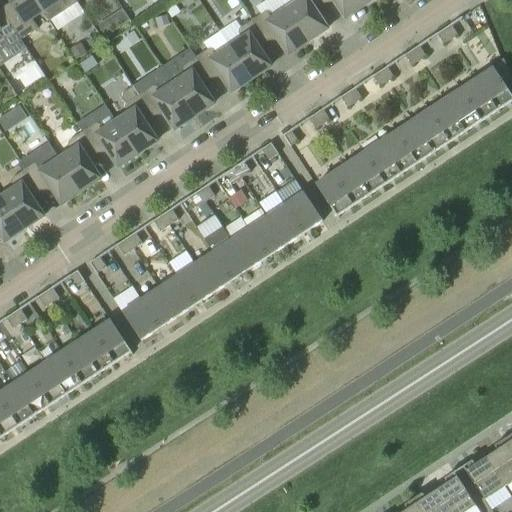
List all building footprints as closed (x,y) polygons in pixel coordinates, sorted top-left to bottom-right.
[(33,21),(44,14),(34,0),(7,0),(10,4),(1,10),(20,40),(38,28),(33,21)] [(77,3),(75,0),(34,0),(44,14),(49,22),(77,3)] [(315,11),(324,5),(320,0),(297,0),(298,1),(286,9),(308,43),(327,30),(315,11)] [(333,0),(346,18),(365,6),(361,0),(320,0),(324,5),(330,0),(333,0)] [(173,3),(165,9),(171,18),(180,12),(173,3)] [(289,56),(308,43),(286,9),(273,18),(270,12),(265,12),(253,21),(267,42),(276,36),(289,56)] [(20,40),(1,10),(0,10),(0,48),(8,44),(10,47),(20,40)] [(167,15),(155,18),(158,27),(170,24),(167,15)] [(112,22),(106,20),(98,25),(106,38),(117,30),(112,22)] [(258,48),(267,42),(253,21),(239,29),(238,34),(241,38),(229,46),(251,80),(271,68),(258,48)] [(444,30),(451,41),(458,36),(451,25),(444,30)] [(444,45),(451,41),(444,30),(437,34),(444,45)] [(139,40),(134,32),(127,37),(132,45),(139,40)] [(81,43),(70,50),(76,60),(87,54),(81,43)] [(232,93),(251,80),(229,46),(216,55),(213,50),(210,49),(196,57),(210,79),(219,73),(232,93)] [(412,51),(419,62),(426,58),(419,47),(412,51)] [(412,67),(419,62),(412,51),(405,56),(412,67)] [(93,57),(80,65),(86,74),(98,66),(93,57)] [(210,79),(196,57),(182,66),(181,71),(184,75),(172,83),(195,118),(214,105),(201,85),(210,79)] [(476,79),(498,112),(511,102),(511,97),(503,83),(509,80),(502,62),(476,79)] [(380,72),(387,83),(394,79),(387,68),(380,72)] [(380,88),(387,83),(380,72),(373,77),(380,88)] [(482,123),(498,112),(476,79),(460,89),(482,123)] [(370,82),(359,89),(368,102),(379,95),(370,82)] [(195,118),(172,83),(159,92),(157,87),(152,87),(139,95),(153,117),(162,111),(175,131),(195,118)] [(144,123),(153,117),(139,95),(133,87),(123,93),(122,99),(126,104),(126,107),(129,112),(115,121),(138,155),(157,143),(144,123)] [(348,94),(355,105),(362,100),(355,89),(348,94)] [(466,133),(482,123),(460,89),(444,100),(466,133)] [(348,109),(355,105),(348,94),(341,98),(348,109)] [(450,144),(466,133),(444,100),(428,110),(450,144)] [(316,115),(323,126),(330,121),(323,110),(316,115)] [(434,154),(450,144),(428,110),(412,122),(434,154)] [(6,114),(0,117),(0,124),(3,129),(12,123),(6,114)] [(316,131),(323,126),(316,115),(309,119),(316,131)] [(138,155),(115,121),(102,129),(99,124),(95,124),(82,133),(96,154),(105,148),(119,168),(138,155)] [(418,165),(434,154),(412,122),(396,132),(418,165)] [(298,142),(291,131),(283,136),(291,147),(298,142)] [(402,175),(418,165),(396,132),(380,143),(402,175)] [(87,160),(96,154),(82,133),(69,141),(67,145),(70,150),(58,158),(81,193),(100,180),(87,160)] [(386,186),(402,175),(380,143),(364,154),(386,186)] [(58,158),(49,144),(31,155),(21,162),(26,170),(25,170),(40,192),(49,186),(62,205),(81,193),(58,158)] [(278,155),(271,144),(262,150),(269,161),(278,155)] [(370,197),(386,186),(364,154),(348,165),(370,197)] [(235,168),(242,179),(251,173),(244,162),(235,168)] [(354,207),(370,197),(348,165),(332,175),(354,207)] [(233,185),(242,179),(235,168),(226,174),(233,185)] [(31,198),(40,192),(25,170),(13,178),(11,184),(13,188),(1,195),(24,230),(44,217),(31,198)] [(337,218),(354,207),(332,175),(316,186),(337,218)] [(199,192),(206,203),(215,197),(208,186),(199,192)] [(241,190),(229,198),(236,209),(248,201),(241,190)] [(197,209),(206,203),(199,192),(190,198),(197,209)] [(286,206),(305,235),(323,223),(304,194),(286,206)] [(0,235),(5,243),(24,230),(1,195),(0,195),(0,235)] [(287,246),(305,235),(286,206),(268,218),(287,246)] [(163,216),(170,227),(179,221),(172,210),(163,216)] [(161,233),(170,227),(163,216),(153,222),(161,233)] [(268,258),(287,246),(268,218),(249,230),(268,258)] [(250,270),(268,258),(249,230),(231,242),(250,270)] [(127,240),(134,251),(143,244),(135,234),(127,240)] [(125,257),(134,251),(127,240),(117,246),(125,257)] [(232,282),(250,270),(231,242),(213,254),(232,282)] [(214,294),(232,282),(213,254),(195,266),(214,294)] [(107,268),(100,257),(90,264),(97,275),(107,268)] [(196,306),(214,294),(195,266),(177,278),(196,306)] [(71,277),(77,287),(85,283),(78,272),(71,277)] [(178,318),(196,306),(177,278),(159,290),(178,318)] [(46,294),(52,304),(59,299),(53,289),(46,294)] [(160,330),(178,318),(159,290),(141,302),(160,330)] [(45,308),(52,304),(46,294),(38,299),(45,308)] [(141,342),(160,330),(141,302),(122,313),(141,342)] [(14,315),(20,325),(27,320),(21,310),(14,315)] [(13,329),(20,325),(14,315),(6,320),(13,329)] [(94,332),(115,364),(132,353),(111,321),(94,332)] [(99,375),(115,364),(94,332),(78,343),(99,375)] [(30,339),(26,333),(21,336),(25,342),(30,339)] [(83,385),(99,375),(78,343),(62,353),(83,385)] [(67,396),(83,385),(62,353),(46,364),(67,396)] [(51,406),(67,396),(46,364),(30,374),(51,406)] [(35,417),(51,406),(30,374),(14,385),(35,417)] [(0,399),(19,427),(35,417),(14,385),(0,394),(0,399)] [(0,433),(3,438),(19,427),(0,399),(0,433)] [(505,488),(511,483),(511,454),(504,441),(495,447),(497,452),(486,459),(505,488)] [(505,488),(486,459),(475,466),(472,462),(462,468),(463,470),(464,469),(485,501),(505,488)] [(449,511),(468,511),(476,507),(455,475),(456,474),(455,473),(445,480),(447,485),(436,492),(449,511)] [(449,511),(436,492),(425,499),(423,495),(414,501),(421,511),(449,511)] [(421,511),(414,501),(405,506),(407,511),(405,511),(421,511)]
